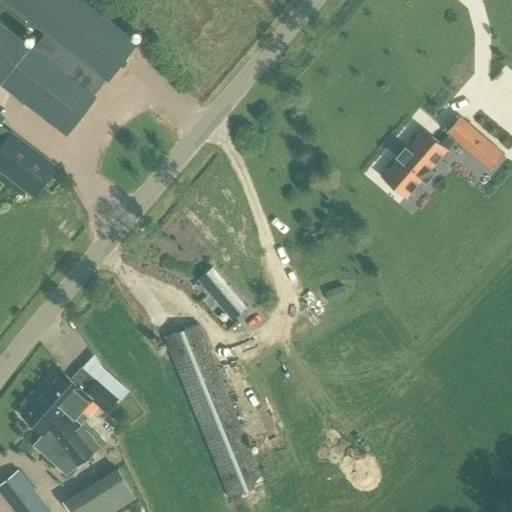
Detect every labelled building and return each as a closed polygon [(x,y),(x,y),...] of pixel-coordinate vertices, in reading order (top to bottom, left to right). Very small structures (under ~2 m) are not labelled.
[(132,40),(77,0),(0,0),(104,77),(132,40)] [(0,84),(15,94),(45,51),(0,20),(0,84)] [(64,103),(50,118),(83,150),(98,135),(64,103)] [(381,174),(380,175),(407,198),(407,197),(406,196),(422,178),(426,181),(435,171),(430,167),(446,149),(447,150),(448,149),(446,148),(454,138),(469,151),(490,170),(504,154),(459,116),(445,132),(446,133),(447,132),(449,133),(441,143),(422,127),(421,128),(422,129),(407,147),(404,145),(395,155),(398,157),(382,176),(381,174)] [(0,139),(0,178),(31,193),(46,161),(0,139)] [(314,287),(339,280),(330,245),(351,239),(346,220),(300,233),(314,287)] [(295,236),(284,240),(289,256),(301,252),(295,236)] [(212,267),(198,279),(232,319),(246,307),(212,267)] [(164,338),(168,348),(229,497),(263,484),(198,324),(164,338)] [(381,351),(361,362),(366,371),(386,360),(381,351)] [(59,369),(41,390),(65,410),(81,424),(89,416),(82,410),(91,400),(106,412),(119,398),(81,366),(70,379),(59,369)] [(271,378),(282,412),(294,408),(284,374),(271,378)] [(75,467),(94,452),(63,412),(65,410),(41,390),(20,414),(44,435),(47,431),(75,467)] [(111,511),(136,497),(118,469),(64,502),(64,503),(70,511),(111,511)] [(49,511),(33,492),(14,508),(17,511),(49,511)]
